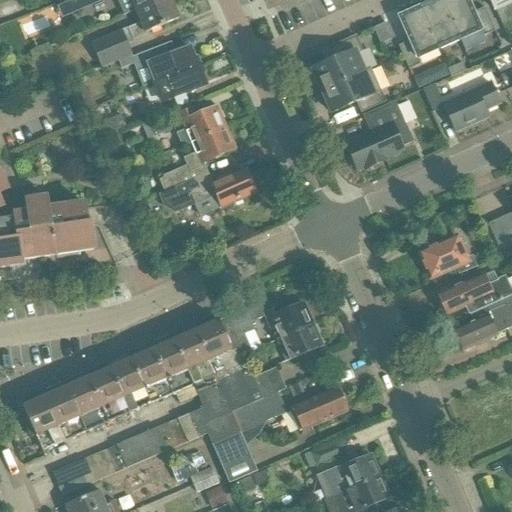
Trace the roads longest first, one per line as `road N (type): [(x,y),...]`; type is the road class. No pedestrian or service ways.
road 1 (residential): [(0,338),(172,297),(328,227)]
road 2 (residential): [(454,511),(328,227)]
road 3 (residential): [(328,227),(511,145)]
road 4 (residential): [(328,227),(256,60)]
road 5 (residential): [(256,60),(390,0)]
